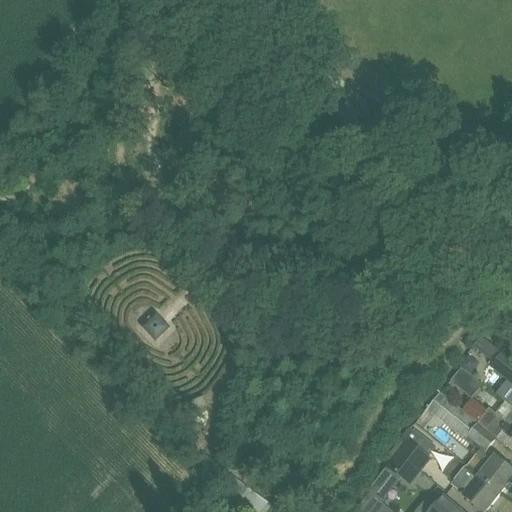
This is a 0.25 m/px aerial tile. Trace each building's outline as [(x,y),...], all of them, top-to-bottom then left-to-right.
[(308,0),(283,0),(281,23),(299,25),(306,25),(308,0)] [(332,119),(317,136),(336,153),(352,136),(332,119)] [(310,146),(298,160),(307,168),(315,175),(323,166),(315,159),(321,152),(311,144),(310,146)] [(155,192),(121,198),(122,206),(156,201),(155,192)] [(155,311),(142,324),(159,342),(172,330),(155,311)] [(474,347),(494,364),(503,353),(482,337),(474,347)] [(511,360),(504,354),(493,367),(511,382),(511,360)] [(478,424),(463,412),(440,393),(427,409),(466,440),(465,441),(474,449),(471,454),(475,458),(467,468),(480,478),(501,495),(511,481),(511,470),(496,458),(495,460),(487,453),(497,440),(495,438),(478,424)] [(177,408),(182,419),(208,408),(204,397),(177,408)] [(472,400),(463,412),(478,424),(495,438),(501,431),(511,439),(511,407),(505,402),(495,414),(489,410),(488,411),(473,399),(472,400)] [(414,429),(406,440),(408,442),(399,454),(420,472),(430,459),(428,457),(436,446),(414,429)] [(389,468),(411,484),(420,472),(399,454),(389,468)] [(480,478),(467,468),(453,486),(465,496),(463,498),(481,511),(487,511),(501,495),(480,478)] [(458,511),(444,499),(432,511),(458,511)]
